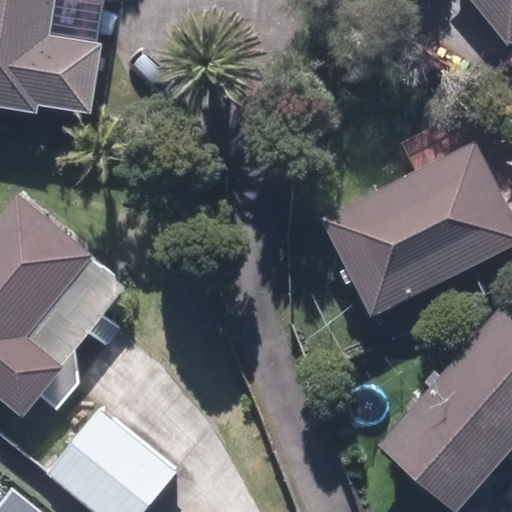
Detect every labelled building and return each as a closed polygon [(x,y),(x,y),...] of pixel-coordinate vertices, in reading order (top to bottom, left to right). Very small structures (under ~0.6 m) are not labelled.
[(44,100),(99,108),(108,39),(55,31),(58,0),(0,0),(0,98),(44,104),(44,100)] [(511,0),(477,0),(511,41),(511,40),(511,0)] [(327,214),(377,311),(511,243),(511,204),(478,138),(327,214)] [(0,389),(27,412),(67,364),(29,332),(96,252),(21,190),(0,215),(0,389)] [(511,313),(510,312),(401,437),(469,499),(511,450),(511,313)] [(53,470),(104,511),(145,511),(180,468),(104,407),(53,470)] [(66,511),(27,476),(0,506),(0,510),(2,511),(66,511)]
